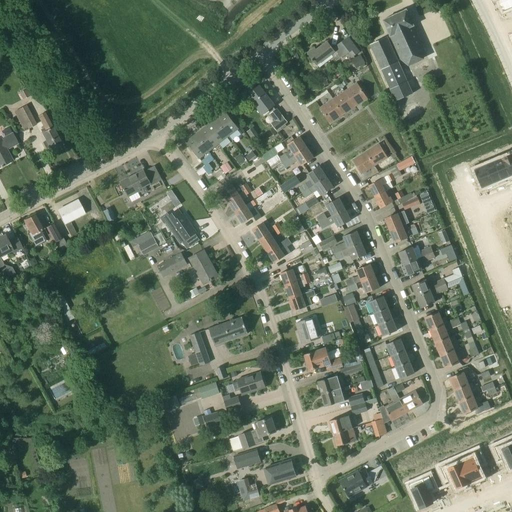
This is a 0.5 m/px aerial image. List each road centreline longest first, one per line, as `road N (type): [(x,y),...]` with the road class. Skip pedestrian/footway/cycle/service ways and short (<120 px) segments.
road 1 (residential): [(318,478),(431,417),(437,389),(367,219),(262,54)]
road 2 (residential): [(318,478),(258,291),(217,214),(159,134)]
road 3 (tertiary): [(0,215),(159,134)]
road 4 (tertiary): [(159,134),(262,54)]
